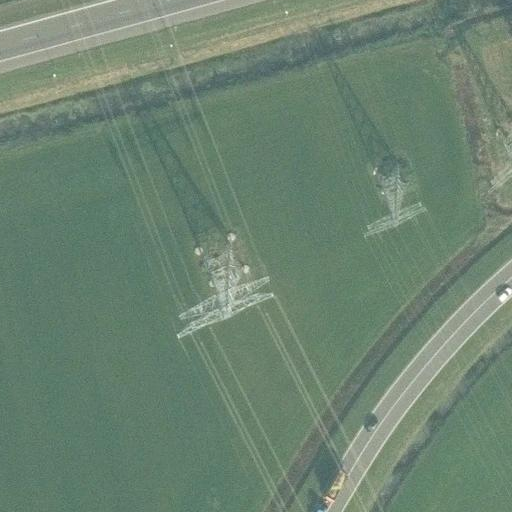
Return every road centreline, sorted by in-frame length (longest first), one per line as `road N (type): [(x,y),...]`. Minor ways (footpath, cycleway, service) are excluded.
road 1 (secondary): [(327,511),(403,393),(511,277)]
road 2 (motorway): [(0,48),(176,0)]
